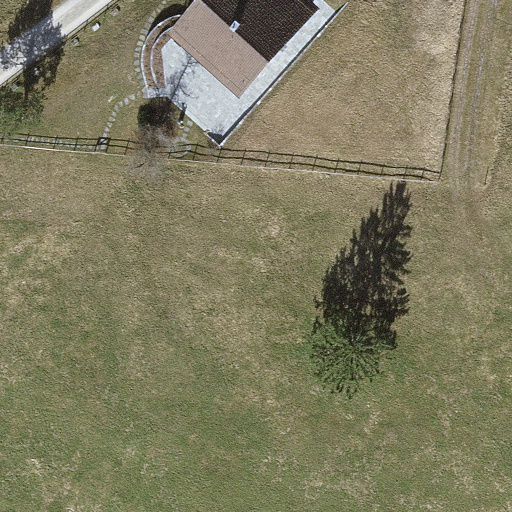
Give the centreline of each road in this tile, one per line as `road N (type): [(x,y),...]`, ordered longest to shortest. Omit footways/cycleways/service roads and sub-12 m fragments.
road 1 (track): [(456,188),(484,0)]
road 2 (track): [(96,0),(0,73)]
